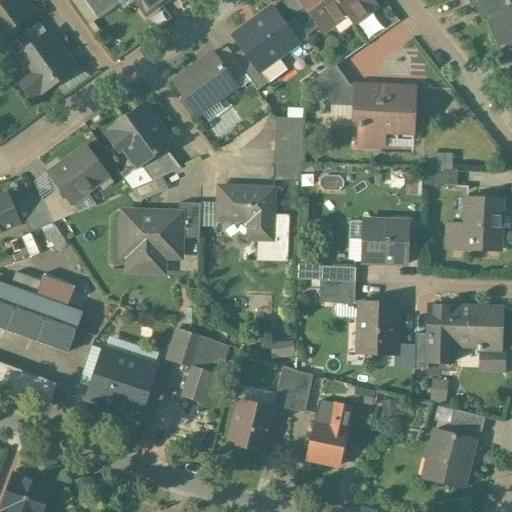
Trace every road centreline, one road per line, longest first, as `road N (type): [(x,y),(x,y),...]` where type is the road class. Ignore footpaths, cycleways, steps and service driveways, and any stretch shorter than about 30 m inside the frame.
road 1 (residential): [(291,511),(0,419)]
road 2 (residential): [(511,151),(409,0)]
road 3 (residential): [(110,74),(76,112),(2,169)]
